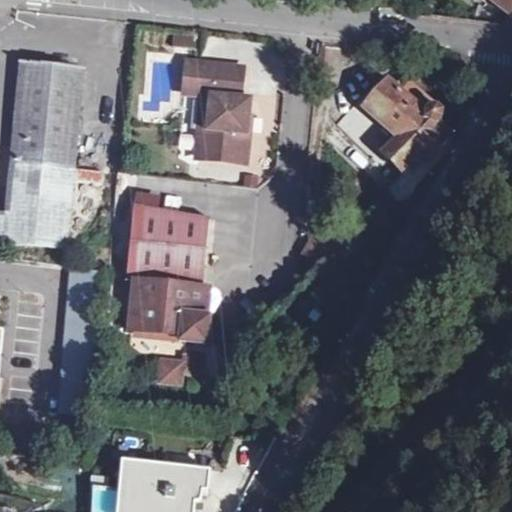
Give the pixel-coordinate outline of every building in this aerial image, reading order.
[(511,14),(511,0),(491,0),(511,15),(511,14)] [(177,37),(176,49),(193,51),(194,39),(177,37)] [(0,243),(65,250),(83,71),(22,65),(7,215),(0,213),(0,243)] [(244,73),(189,68),(187,96),(211,98),(207,133),(201,133),(198,161),(245,166),(253,101),(241,100),(244,73)] [(383,155),(401,174),(421,154),(429,160),(449,136),(436,125),(440,120),(441,112),(435,106),(429,107),(423,114),(416,108),(425,98),(402,77),(393,88),(387,83),(365,110),(397,140),(383,155)] [(76,169),(75,183),(101,186),(103,171),(76,169)] [(210,216),(134,209),(126,283),(134,285),(129,334),(181,340),(180,345),(207,348),(210,320),(220,305),(208,292),(202,292),(210,216)] [(348,243),(326,222),(304,256),(320,272),(348,243)] [(103,274),(74,271),(60,415),(89,418),(103,274)] [(207,348),(204,378),(230,381),(233,351),(207,348)] [(197,376),(198,362),(184,361),(183,368),(164,366),(162,384),(181,386),(183,375),(197,376)] [(191,511),(193,505),(197,505),(198,505),(199,505),(200,505),(201,504),(202,504),(202,503),(203,501),(204,494),(210,494),(211,475),(124,465),(124,466),(120,508),(119,511),(195,511),(196,511),(191,511)]
